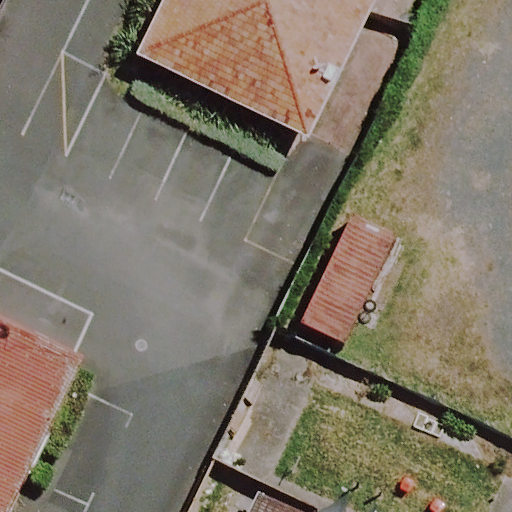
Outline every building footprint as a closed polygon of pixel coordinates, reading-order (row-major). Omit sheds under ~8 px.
[(0,0),(0,55),(24,0),(0,0)] [(425,0),(197,0),(168,67),(357,152),(425,0)] [(511,216),(486,278),(511,289),(511,216)] [(394,269),(333,247),(310,309),(371,332),(394,269)] [(0,511),(109,511),(149,434),(0,358),(0,511)]
